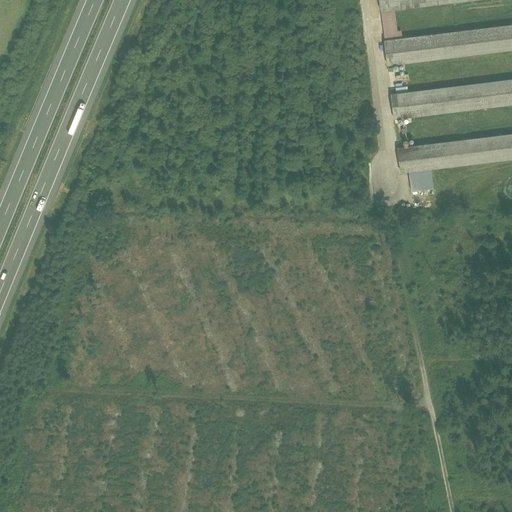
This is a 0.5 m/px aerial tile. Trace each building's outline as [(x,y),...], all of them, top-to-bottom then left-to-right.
[(380,0),(382,13),(401,11),(487,0),(380,0)] [(511,25),(404,39),(386,41),(390,68),(408,65),(511,52),(511,25)] [(511,81),(411,94),(393,96),(396,121),(414,118),(511,106),(511,81)] [(400,130),(401,136),(408,134),(406,128),(400,130)] [(511,135),(418,147),(399,149),(402,175),(439,171),(511,161),(511,135)]
